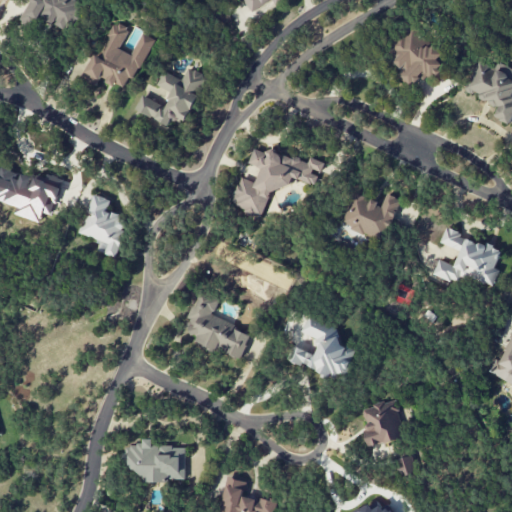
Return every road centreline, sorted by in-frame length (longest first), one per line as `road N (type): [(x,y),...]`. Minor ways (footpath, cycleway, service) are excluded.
road 1 (residential): [(205,189),(0,93)]
road 2 (residential): [(82,511),(102,424),(153,307)]
road 3 (residential): [(233,127),(313,53),(398,0)]
road 4 (residential): [(249,425),(297,461),(323,444),(321,429),(306,417),(249,425)]
road 5 (residential): [(338,0),(284,38),(243,90),(233,127)]
road 6 (residential): [(205,189),(151,238),(153,307)]
road 7 (residential): [(128,364),(249,425)]
road 8 (residential): [(153,307),(204,235),(205,189)]
